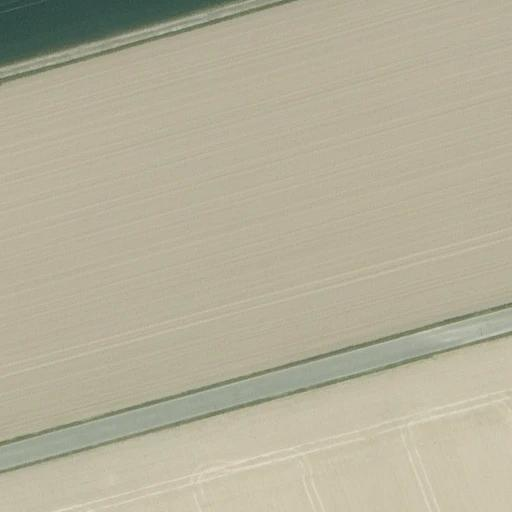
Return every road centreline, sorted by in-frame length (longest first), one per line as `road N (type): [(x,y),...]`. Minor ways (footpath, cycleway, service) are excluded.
road 1 (residential): [(0,461),(511,326)]
road 2 (track): [(258,0),(0,69)]
